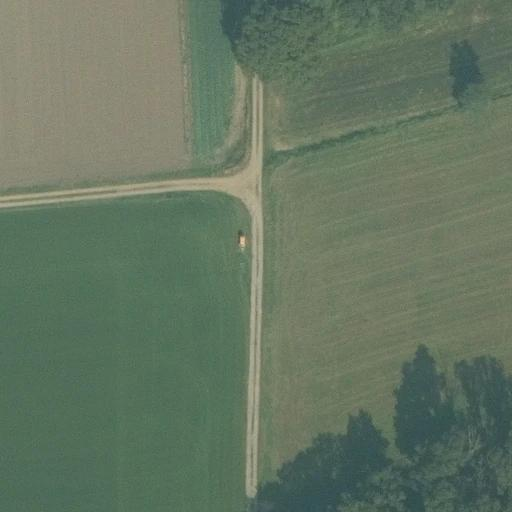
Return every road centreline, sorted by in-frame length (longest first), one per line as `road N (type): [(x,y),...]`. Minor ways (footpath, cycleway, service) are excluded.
road 1 (track): [(264,0),(249,511)]
road 2 (track): [(0,204),(256,181)]
road 3 (track): [(511,450),(263,511)]
